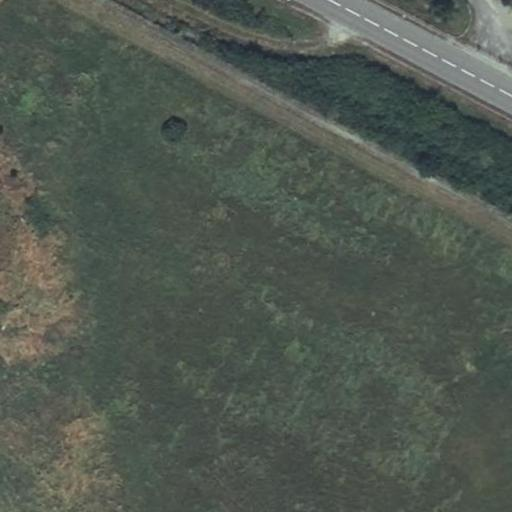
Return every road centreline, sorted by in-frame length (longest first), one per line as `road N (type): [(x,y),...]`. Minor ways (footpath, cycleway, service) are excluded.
road 1 (unclassified): [(335,0),(511,95)]
road 2 (track): [(351,8),(329,36),(297,48),(243,34),(182,0)]
